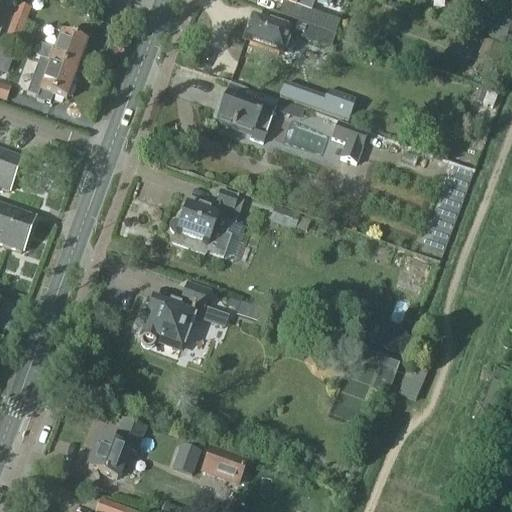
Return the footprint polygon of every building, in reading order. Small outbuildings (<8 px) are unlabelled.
[(274,0),(286,4),(281,17),(296,23),(334,36),(339,22),(311,12),(316,0),(314,0),(274,0)] [(17,5),(10,24),(3,46),(14,50),(28,9),(17,5)] [(252,21),(245,42),(281,55),(281,54),(284,55),(291,54),(294,46),(290,43),(286,41),(288,34),(329,49),(334,36),(296,23),(281,17),(280,17),(269,13),(265,25),(252,21)] [(35,59),(38,60),(38,59),(75,72),(80,58),(83,59),(86,48),(84,48),(86,44),(61,35),(55,51),(51,50),(39,46),(35,59)] [(38,60),(25,95),(36,99),(47,103),(50,95),(64,101),(66,97),(68,98),(72,86),(70,86),(75,72),(38,59),(38,60)] [(285,82),(279,99),(349,124),(358,100),(329,90),(327,97),(285,82)] [(0,99),(6,102),(10,90),(0,86),(0,99)] [(217,109),(214,117),(217,120),(214,127),(250,140),(250,141),(262,145),(275,109),(244,98),(246,93),(229,87),(221,109),(217,109)] [(330,142),(344,147),(339,161),(356,168),(367,137),(336,125),(330,142)] [(0,190),(8,193),(20,159),(0,151),(0,190)] [(174,234),(174,235),(175,236),(172,245),(205,257),(206,255),(223,261),(231,238),(226,236),(230,225),(235,226),(243,203),(238,202),(239,199),(220,193),(216,206),(217,206),(213,216),(186,206),(180,223),(179,223),(178,223),(177,223),(176,224),(175,225),(174,225),(173,226),(173,227),(172,228),(172,229),(172,230),(172,231),(172,232),(173,233),(174,234)] [(0,246),(21,254),(33,220),(0,207),(0,246)] [(273,210),(269,222),(294,231),(299,219),(273,210)] [(157,348),(158,346),(159,344),(180,352),(193,316),(201,319),(210,296),(186,287),(180,304),(182,304),(180,310),(152,300),(145,318),(149,319),(142,340),(141,342),(141,343),(141,345),(142,346),(142,348),(143,349),(144,350),(146,351),(147,351),(148,352),(150,352),(151,352),(153,351),(154,351),(155,350),(156,349),(157,348)] [(225,308),(237,312),(236,317),(262,326),(267,313),(228,299),(225,308)] [(382,325),(374,347),(397,356),(405,334),(382,325)] [(375,368),(379,370),(371,392),(387,398),(400,361),(380,354),(375,368)] [(415,354),(397,397),(399,398),(401,399),(415,404),(433,361),(415,354)] [(481,460),(511,380),(511,376),(495,370),(463,453),(481,460)] [(113,447),(99,442),(88,470),(116,481),(127,453),(135,456),(145,430),(123,422),(113,447)] [(181,445),(172,470),(192,477),(201,452),(181,445)] [(248,460),(210,446),(199,475),(237,489),(248,460)] [(130,511),(101,501),(96,511),(130,511)]
